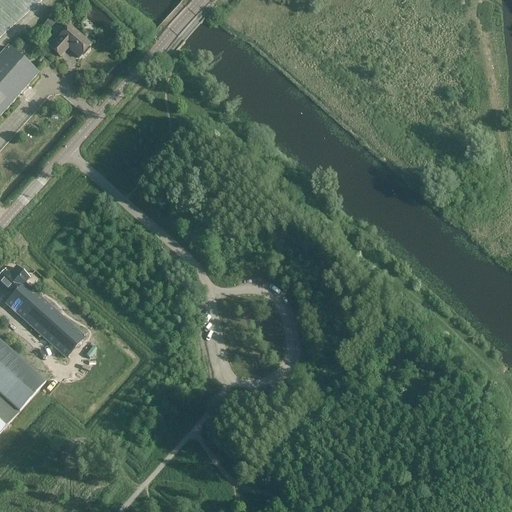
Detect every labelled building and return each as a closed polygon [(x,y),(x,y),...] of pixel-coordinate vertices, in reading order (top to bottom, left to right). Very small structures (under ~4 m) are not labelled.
[(51,17),(44,24),(49,29),(57,22),(51,17)] [(80,60),(92,47),(70,28),(51,49),(61,58),(69,50),(80,60)] [(0,118),(32,83),(39,75),(8,47),(0,55),(0,118)] [(0,284),(13,296),(5,304),(65,359),(84,338),(32,290),(24,284),(28,279),(16,268),(9,276),(5,272),(0,277),(0,284)] [(0,434),(32,399),(46,383),(0,342),(0,434)]
